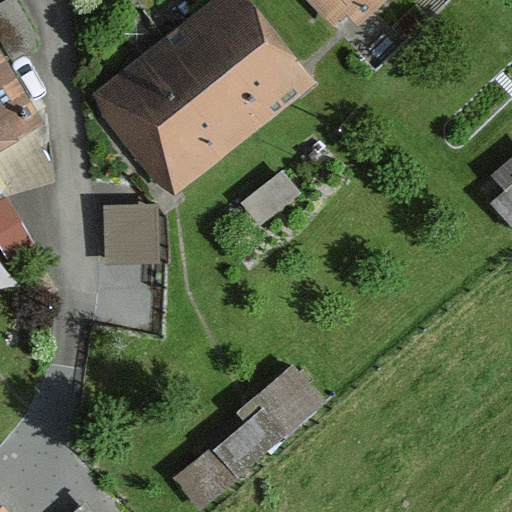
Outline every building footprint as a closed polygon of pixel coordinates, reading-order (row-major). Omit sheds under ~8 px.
[(252,0),(228,0),(97,98),(168,194),(316,85),(252,0)] [(305,0),(334,31),(349,18),(361,31),(393,0),(305,0)] [(0,49),(0,156),(47,128),(0,49)] [(511,183),(499,192),(511,212),(511,183)] [(163,257),(162,203),(111,204),(112,258),(163,257)] [(294,382),(170,487),(191,511),(211,511),(323,417),(294,382)]
